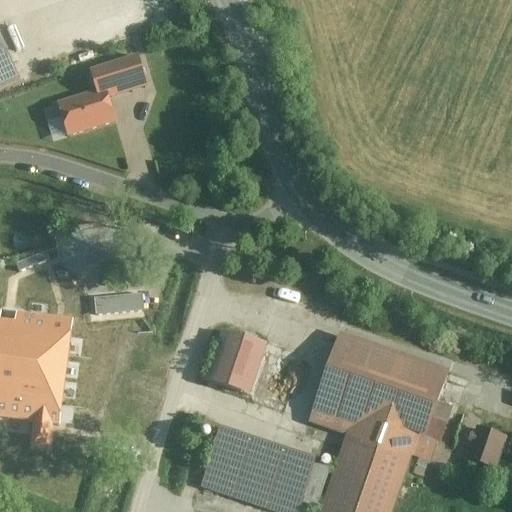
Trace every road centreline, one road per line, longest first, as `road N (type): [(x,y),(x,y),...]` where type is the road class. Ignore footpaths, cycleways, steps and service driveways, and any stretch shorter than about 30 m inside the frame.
road 1 (residential): [(139,511),(236,226)]
road 2 (secondary): [(292,199),(332,235),(420,282),(511,315)]
road 3 (residential): [(0,156),(68,169),(236,226)]
road 4 (secondary): [(224,0),(292,199)]
